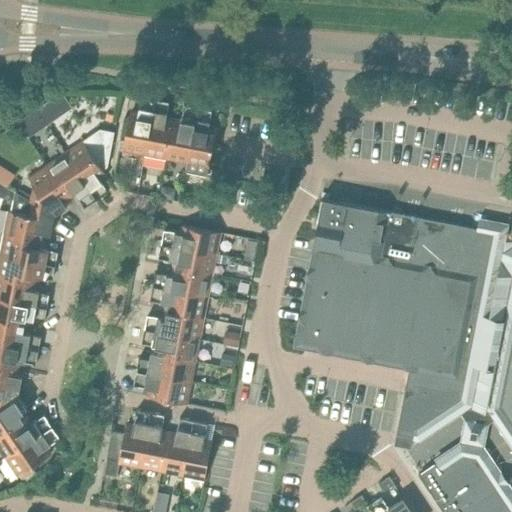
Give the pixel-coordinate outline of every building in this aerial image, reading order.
[(145,154),(156,99),(147,97),(145,107),(140,106),(138,114),(130,112),(123,150),(145,154)] [(167,158),(174,121),(166,119),(168,112),(163,111),(165,100),(156,99),(145,154),(143,164),(165,169),(167,158)] [(45,103),(36,108),(37,110),(47,124),(56,119),(46,104),(45,103)] [(186,171),(199,107),(189,105),(187,116),(182,115),(181,122),(174,121),(167,158),(187,163),(186,171)] [(207,176),(217,129),(209,128),(210,120),(205,119),(207,109),(199,107),(186,171),(207,176)] [(36,108),(18,121),(19,122),(29,137),(47,124),(37,110),(36,108)] [(100,128),(65,152),(97,198),(104,194),(99,185),(103,182),(99,176),(105,171),(104,169),(108,166),(115,131),(100,128)] [(97,198),(65,152),(47,164),(69,196),(75,192),(79,198),(84,195),(89,204),(97,198)] [(63,200),(69,196),(47,164),(29,176),(41,195),(33,201),(47,212),(51,209),(55,214),(67,206),(63,200)] [(16,191),(14,189),(5,184),(0,181),(0,195),(2,197),(14,199),(12,210),(8,210),(4,232),(42,240),(43,232),(51,234),(54,219),(46,217),(47,212),(33,201),(16,191)] [(162,186),(160,197),(173,199),(175,192),(171,188),(162,186)] [(323,197),(315,234),(293,346),(409,369),(396,433),(414,437),(416,437),(444,418),(447,419),(469,404),(469,401),(470,401),(503,243),(496,232),(482,229),(481,229),(481,228),(323,197)] [(217,254),(222,232),(184,224),(182,232),(175,231),(174,236),(163,234),(162,243),(217,254)] [(41,247),(42,240),(4,232),(0,251),(0,253),(56,265),(57,255),(47,253),(48,248),(41,247)] [(213,275),(217,254),(162,243),(159,257),(177,260),(175,268),(213,275)] [(54,273),(56,265),(0,253),(0,275),(34,282),(35,275),(43,276),(44,271),(54,273)] [(209,296),(213,275),(175,268),(174,275),(166,273),(165,278),(155,276),(153,286),(209,296)] [(32,289),(34,282),(0,275),(0,297),(47,307),(49,298),(39,296),(40,291),(32,289)] [(511,285),(505,321),(507,322),(490,407),(511,440),(511,285)] [(205,318),(209,296),(153,286),(152,294),(162,296),(161,301),(168,303),(167,310),(205,318)] [(46,316),(47,307),(0,297),(0,319),(25,325),(27,317),(34,319),(35,314),(46,316)] [(201,339),(205,318),(167,310),(166,317),(158,316),(157,321),(147,319),(145,328),(201,339)] [(24,332),(25,325),(0,319),(0,341),(39,350),(41,341),(30,338),(31,333),(24,332)] [(196,360),(201,339),(145,328),(143,336),(154,339),(153,344),(160,345),(159,353),(196,360)] [(229,330),(227,343),(238,345),(241,332),(229,330)] [(0,341),(0,364),(17,367),(18,360),(36,363),(39,350),(0,341)] [(196,360),(159,353),(157,360),(150,358),(149,363),(138,361),(136,371),(192,382),(196,360)] [(224,353),(222,363),(233,366),(235,356),(224,353)] [(16,374),(17,367),(0,364),(0,396),(11,394),(13,389),(20,390),(23,376),(16,374)] [(192,382),(136,371),(135,379),(145,381),(144,386),(152,388),(150,396),(188,403),(192,382)] [(0,435),(26,418),(21,412),(27,408),(19,395),(14,399),(11,395),(11,394),(0,396),(0,435)] [(141,466),(151,411),(142,409),(140,420),(135,419),(134,426),(126,425),(124,432),(112,430),(104,473),(117,476),(120,462),(141,466)] [(162,471),(169,433),(162,432),(163,425),(158,424),(160,413),(151,411),(141,466),(162,471)] [(169,433),(162,471),(183,475),(194,420),(180,417),(176,435),(169,433)] [(5,458),(52,426),(47,418),(38,424),(35,420),(29,424),(26,418),(0,435),(0,449),(5,457),(5,458)] [(204,440),(208,422),(194,420),(183,475),(205,479),(212,442),(204,440)] [(57,433),(52,426),(5,458),(5,457),(0,460),(0,464),(11,481),(19,475),(24,482),(31,478),(26,470),(49,454),(45,448),(51,444),(48,439),(57,433)] [(412,447),(414,437),(396,433),(394,444),(412,447)] [(507,511),(496,495),(498,494),(486,477),(484,478),(474,463),(444,457),(419,474),(444,511),(507,511)] [(390,476),(378,483),(383,490),(394,483),(390,476)] [(367,502),(362,494),(351,501),(356,509),(367,502)] [(413,511),(403,496),(388,506),(391,511),(413,511)]
